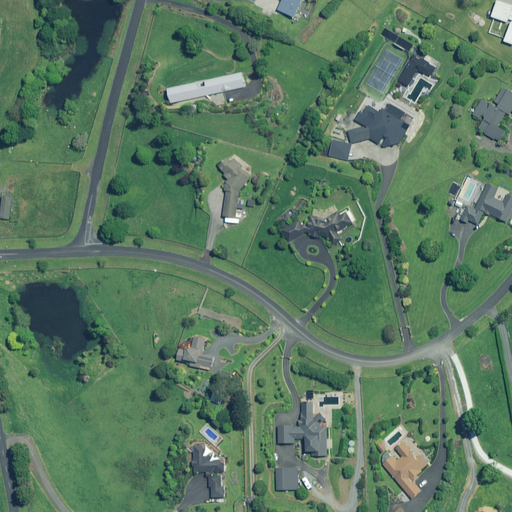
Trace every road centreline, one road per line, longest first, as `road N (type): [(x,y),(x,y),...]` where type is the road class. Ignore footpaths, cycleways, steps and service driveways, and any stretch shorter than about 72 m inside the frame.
road 1 (residential): [(85,250),(203,265),(328,350),(378,361),(403,358),(462,328),(511,279)]
road 2 (residential): [(85,250),(95,173),(140,0)]
